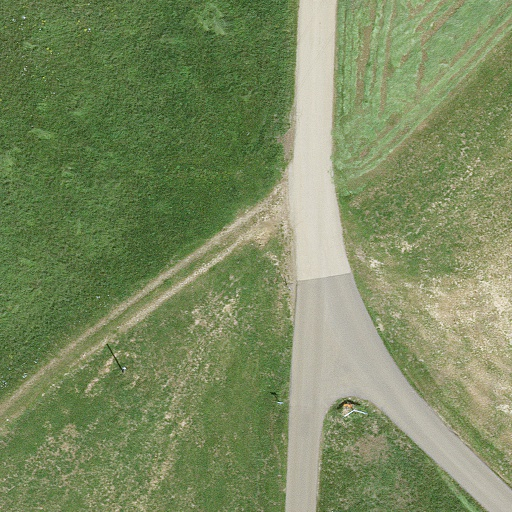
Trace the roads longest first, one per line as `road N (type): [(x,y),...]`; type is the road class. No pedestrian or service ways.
road 1 (unclassified): [(323,0),(315,168),(324,304)]
road 2 (unclassified): [(324,304),(394,395),(511,504)]
road 3 (unclassified): [(324,304),(306,511)]
